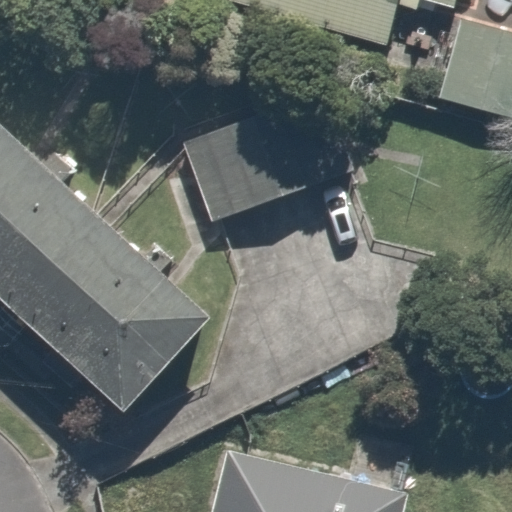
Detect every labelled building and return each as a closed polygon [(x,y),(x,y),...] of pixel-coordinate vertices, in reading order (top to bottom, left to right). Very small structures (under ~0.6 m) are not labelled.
[(449,0),(191,0),(382,54),(397,0),(403,0),(446,12),(449,0)] [(511,109),(511,29),(458,13),(433,92),(510,116),(511,109)] [(349,173),(314,88),(163,149),(198,235),(349,173)] [(198,310),(0,126),(0,309),(107,408),(198,310)] [(219,447),(206,511),(392,511),(398,484),(219,447)]
